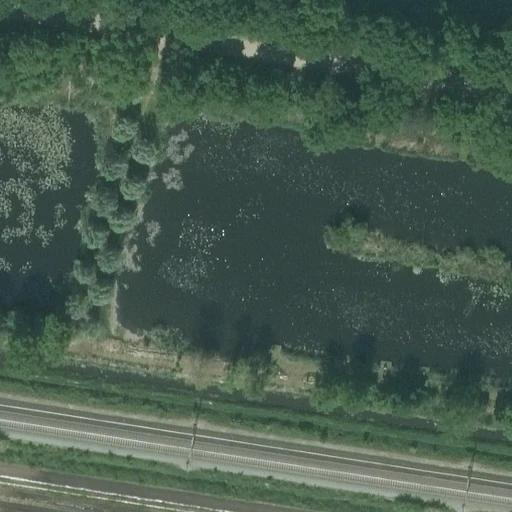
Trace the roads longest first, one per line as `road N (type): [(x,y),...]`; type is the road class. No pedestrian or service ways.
road 1 (track): [(171,39),(511,96)]
road 2 (track): [(0,10),(171,39)]
